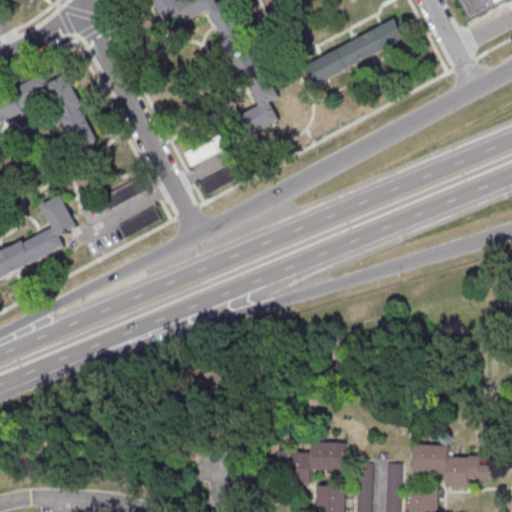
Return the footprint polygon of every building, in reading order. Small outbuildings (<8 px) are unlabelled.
[(203,0),(204,21),(232,21),(232,0),(203,0)] [(511,0),(511,1),(507,4),(506,2),(471,21),(459,0),(511,0)] [(407,41),(398,20),(309,62),(318,83),(407,41)] [(0,123),(55,93),(66,113),(60,117),(71,133),(90,119),(79,102),(81,97),(64,62),(0,94),(0,123)] [(253,85),(253,120),(272,120),(272,99),(278,99),(278,85),(253,85)] [(221,133),(184,152),(190,165),(228,146),(221,133)] [(242,172),(236,162),(199,182),(206,193),(242,172)] [(136,178),(104,196),(111,208),(142,190),(136,178)] [(62,194),(44,203),(57,226),(0,255),(0,275),(68,241),(67,238),(80,228),(62,194)] [(120,224),(126,236),(163,216),(157,204),(120,224)] [(312,470),(347,471),(348,443),(312,441),(312,452),(280,451),(280,459),(267,459),(267,472),(289,473),(289,481),(312,482),(312,470)] [(450,444),(416,443),(415,473),(447,473),(447,486),(471,487),(471,475),(494,476),(494,464),(482,463),(482,456),(450,455),(450,444)] [(372,511),(373,462),(359,462),(358,511),(372,511)] [(401,511),(402,463),(388,463),(387,511),(401,511)] [(346,511),(347,486),(320,486),(319,511),(346,511)] [(439,511),(440,490),(412,489),(411,511),(439,511)]
